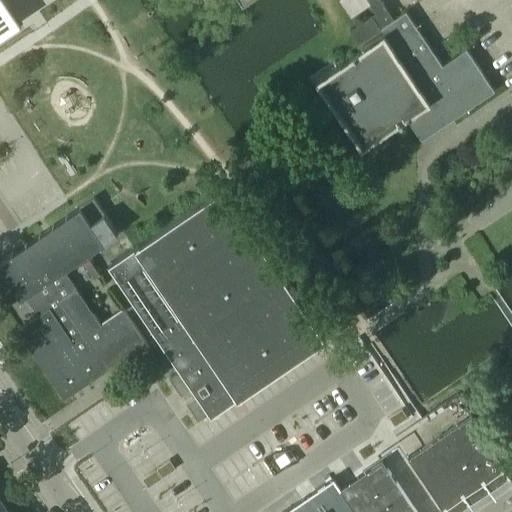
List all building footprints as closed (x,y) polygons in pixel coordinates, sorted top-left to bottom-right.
[(0,0),(0,35),(18,24),(20,23),(5,1),(4,0),(0,0)] [(395,17),(386,24),(377,11),(350,29),(363,48),(317,80),(364,149),(415,114),(426,129),(450,113),(454,119),(494,91),(465,49),(443,64),(407,10),(395,17)] [(213,413),(328,334),(288,276),(302,266),(280,235),(267,244),(225,184),(224,184),(110,262),(187,375),(175,383),(196,413),(207,405),(213,413)] [(95,196),(0,260),(0,263),(23,297),(28,294),(41,313),(21,326),(18,328),(33,350),(65,397),(72,393),(106,370),(148,342),(126,309),(124,307),(121,310),(102,323),(78,289),(79,288),(78,287),(65,268),(70,265),(87,253),(90,251),(119,232),(119,231),(116,228),(95,196)] [(90,258),(85,262),(86,263),(95,277),(97,276),(100,274),(96,267),(90,258)] [(471,414),(450,428),(492,490),(511,476),(511,474),(503,461),(472,417),(471,414)] [(450,428),(429,442),(472,504),(492,490),(450,428)] [(429,442),(409,456),(447,511),(460,511),(472,504),(429,442)] [(383,460),(361,474),(386,511),(419,511),(390,470),(384,460),(383,460)] [(386,511),(361,474),(340,488),(357,511),(386,511)] [(314,491),(293,505),(297,511),(328,511),(321,501),(340,488),(333,478),(314,491)] [(357,511),(340,488),(321,501),(328,511),(357,511)]
